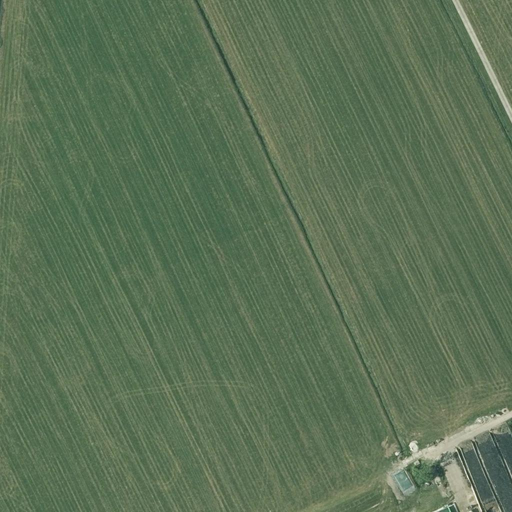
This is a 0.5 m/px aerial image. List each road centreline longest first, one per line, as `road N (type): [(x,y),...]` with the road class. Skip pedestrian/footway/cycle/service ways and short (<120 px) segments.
road 1 (track): [(448,511),(421,452),(511,410)]
road 2 (track): [(511,120),(453,0)]
